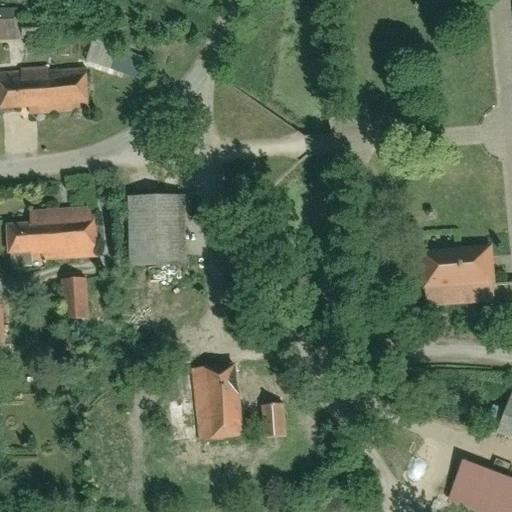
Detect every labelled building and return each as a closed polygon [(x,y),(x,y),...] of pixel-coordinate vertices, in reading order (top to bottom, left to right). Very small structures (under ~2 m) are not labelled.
[(23,19),(0,19),(0,37),(24,37),(23,19)] [(130,53),(89,39),(82,57),(123,71),(130,53)] [(91,68),(0,72),(0,110),(93,106),(91,68)] [(189,197),(129,198),(131,266),(158,266),(158,284),(190,284),(190,264),(189,197)] [(93,209),(14,213),(16,262),(96,259),(93,209)] [(494,249),(424,254),(426,292),(427,309),(497,304),(496,289),(494,249)] [(93,280),(78,280),(77,318),(92,318),(93,280)] [(264,365),(192,372),(199,442),(243,438),(240,404),(268,402),(264,365)] [(282,407),(262,411),(266,439),(286,436),(282,407)] [(511,511),(511,474),(469,460),(454,503),(479,511),(511,511)] [(269,477),(181,488),(184,511),(272,501),(269,477)]
